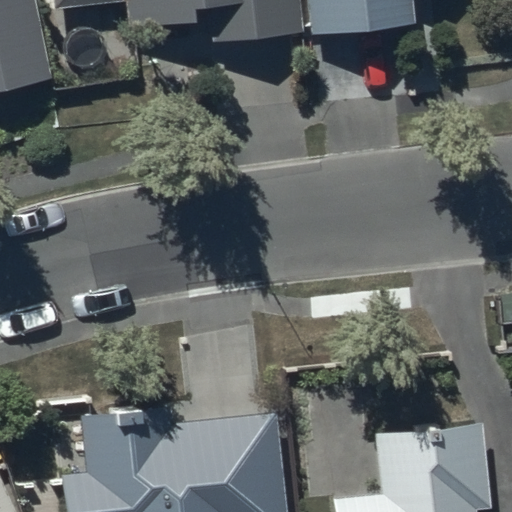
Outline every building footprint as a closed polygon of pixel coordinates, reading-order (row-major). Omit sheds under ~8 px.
[(0,0),(0,89),(46,81),(30,0),(0,0)] [(54,0),(55,6),(124,0),(125,0),(128,26),(185,21),(183,8),(206,6),(209,39),(297,31),(293,0),(54,0)] [(304,0),(307,32),(408,25),(406,0),(304,0)] [(77,413),(82,473),(57,475),(60,511),(281,511),(273,413),(166,422),(165,406),(77,413)] [(375,491),(329,495),(330,511),(474,511),(475,511),(486,511),(477,420),(369,431),(375,491)] [(0,511),(9,511),(0,490),(0,511)]
